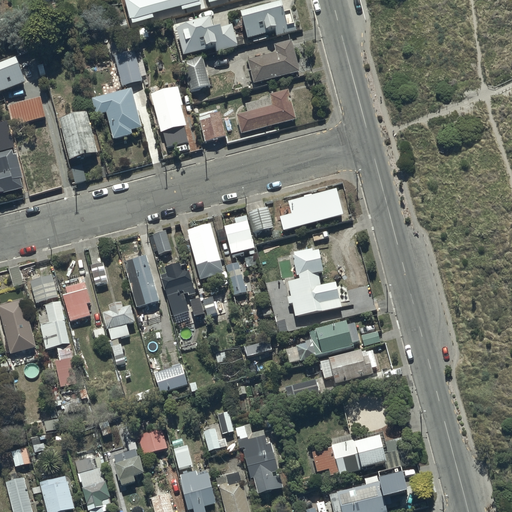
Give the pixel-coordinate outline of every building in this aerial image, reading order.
[(201,4),(200,0),(125,0),(132,23),(154,17),(153,14),(180,6),(181,10),(201,4)] [(279,3),(239,14),(247,40),(275,32),(277,37),(297,32),(291,12),(282,15),(279,3)] [(211,31),(208,20),(176,28),(183,56),(206,50),(209,59),(217,57),(216,52),(238,47),(232,25),(211,31)] [(124,41),(109,45),(112,57),(114,56),(122,87),(142,82),(134,52),(128,54),(124,41)] [(276,53),(247,61),(253,84),(299,73),(292,42),(274,46),(276,53)] [(202,57),(182,62),(189,93),(210,87),(202,57)] [(15,58),(0,63),(0,94),(25,85),(15,58)] [(177,88),(151,95),(161,134),(170,131),(173,142),(187,138),(185,128),(187,128),(177,88)] [(130,89),(91,99),(96,116),(106,113),(113,140),(131,135),(130,131),(141,128),(130,89)] [(246,113),(235,116),(240,135),(295,121),(288,91),(271,95),(272,99),(244,106),(246,113)] [(40,98),(7,107),(12,126),(45,118),(40,98)] [(88,113),(59,120),(69,162),(98,156),(88,113)] [(220,113),(199,118),(205,143),(226,137),(220,113)] [(9,126),(0,128),(0,148),(1,150),(14,147),(9,126)] [(11,150),(0,153),(0,194),(22,189),(19,180),(23,179),(16,154),(12,155),(11,150)] [(82,165),(72,167),(76,184),(86,181),(82,165)] [(324,194),(295,200),(301,226),(312,223),(312,225),(338,219),(334,202),(327,204),(324,194)] [(269,209),(248,214),(253,234),(274,229),(269,209)] [(245,216),(222,222),(231,256),(232,256),(233,258),(244,255),(243,253),(254,250),(245,216)] [(210,225),(186,231),(198,282),(223,276),(210,225)] [(166,232),(150,237),(153,247),(156,246),(159,255),(172,252),(166,232)] [(312,250),(291,255),(296,277),(299,276),(300,280),(287,283),(291,297),(287,298),(288,305),(292,304),(295,319),(341,308),(335,284),(321,287),(318,274),(323,273),(318,252),(312,253),(312,250)] [(145,257),(124,263),(137,310),(144,308),(147,316),(161,312),(145,257)] [(103,264),(91,267),(95,286),(108,284),(103,264)] [(239,264),(226,267),(233,297),(246,293),(239,264)] [(166,275),(159,277),(173,318),(189,313),(183,296),(187,294),(188,297),(196,295),(188,273),(182,275),(179,265),(164,269),(166,275)] [(17,267),(8,270),(14,287),(23,285),(17,267)] [(51,277),(30,283),(36,305),(57,299),(51,277)] [(91,304),(84,283),(65,289),(67,296),(63,297),(71,323),(90,317),(87,305),(91,304)] [(225,313),(220,296),(202,301),(207,318),(225,313)] [(23,300),(0,306),(0,314),(11,355),(36,348),(23,300)] [(121,303),(108,307),(110,312),(102,314),(107,331),(108,331),(111,341),(131,335),(128,326),(135,324),(130,306),(122,309),(121,303)] [(69,346),(59,304),(44,308),(49,326),(40,329),(45,352),(69,346)] [(311,342),(285,348),(289,365),(352,349),(352,345),(359,343),(355,325),(346,327),(345,323),(308,332),(311,342)] [(104,330),(94,330),(94,342),(104,342),(104,330)] [(378,332),(361,336),(363,347),(380,343),(378,332)] [(269,341),(244,349),(247,358),(271,351),(269,341)] [(121,345),(112,347),(116,365),(125,363),(121,345)] [(238,346),(215,353),(224,387),(248,380),(238,346)] [(361,352),(329,360),(335,385),(373,376),(371,370),(377,369),(373,352),(366,354),(367,357),(362,358),(361,352)] [(72,362),(56,366),(60,388),(76,385),(72,362)] [(181,365),(154,373),(160,394),(187,386),(181,365)] [(319,394),(315,381),(286,389),(290,403),(319,394)] [(229,413),(218,415),(223,436),(234,433),(229,413)] [(59,420),(45,423),(46,432),(61,430),(59,420)] [(129,453),(112,457),(121,487),(135,483),(133,478),(144,475),(128,421),(121,423),(129,453)] [(160,425),(136,432),(144,457),(168,450),(160,425)] [(250,426),(236,429),(238,438),(239,437),(240,441),(238,441),(240,450),(244,449),(250,480),(253,480),(257,495),(281,489),(271,444),(267,445),(264,432),(251,434),(250,426)] [(216,429),(203,433),(208,453),(221,449),(216,429)] [(331,449),(312,453),(317,474),(329,471),(331,478),(385,466),(386,471),(401,467),(398,453),(382,456),(381,451),(385,451),(382,434),(355,440),(354,435),(329,440),(331,449)] [(46,435),(30,439),(34,454),(45,451),(43,443),(48,442),(46,435)] [(188,447),(174,451),(179,470),(192,466),(188,447)] [(26,449),(11,453),(14,468),(30,464),(26,449)] [(104,455),(76,462),(88,511),(105,511),(107,511),(106,506),(111,505),(102,469),(107,467),(104,455)] [(380,484),(329,497),(332,511),(386,511),(382,496),(406,490),(401,468),(377,474),(380,484)] [(178,483),(187,511),(192,511),(204,511),(203,509),(215,505),(205,472),(196,474),(196,473),(180,478),(181,482),(178,483)] [(249,511),(240,474),(217,480),(224,511),(249,511)] [(65,477),(38,484),(45,511),(69,511),(74,511),(65,477)] [(31,511),(23,480),(5,485),(12,511),(31,511)] [(171,511),(168,495),(152,499),(154,511),(171,511)]
